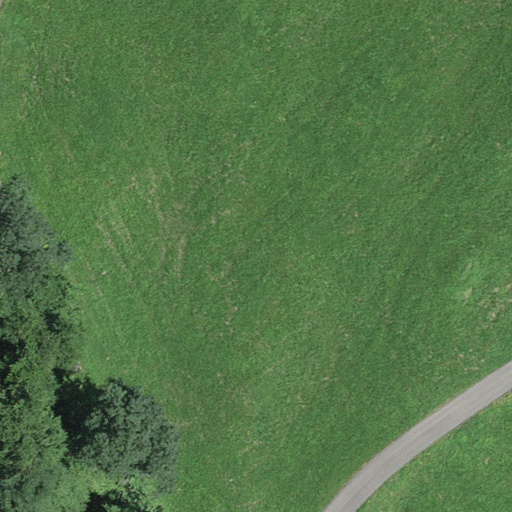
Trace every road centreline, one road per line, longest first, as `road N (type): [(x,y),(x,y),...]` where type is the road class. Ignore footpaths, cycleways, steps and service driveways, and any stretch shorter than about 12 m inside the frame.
road 1 (track): [(0,204),(143,511)]
road 2 (track): [(342,511),(374,474),(511,373)]
